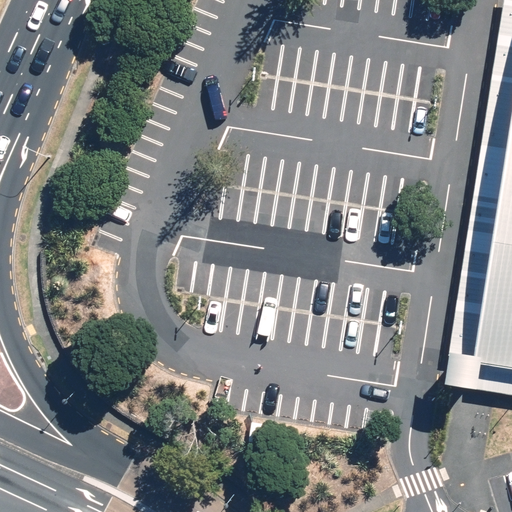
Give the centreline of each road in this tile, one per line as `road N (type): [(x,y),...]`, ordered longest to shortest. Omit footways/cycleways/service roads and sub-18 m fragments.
road 1 (primary): [(0,242),(3,291),(27,354),(58,396),(182,496)]
road 2 (primary): [(74,0),(7,195),(0,240)]
road 3 (unclassified): [(0,413),(182,496)]
